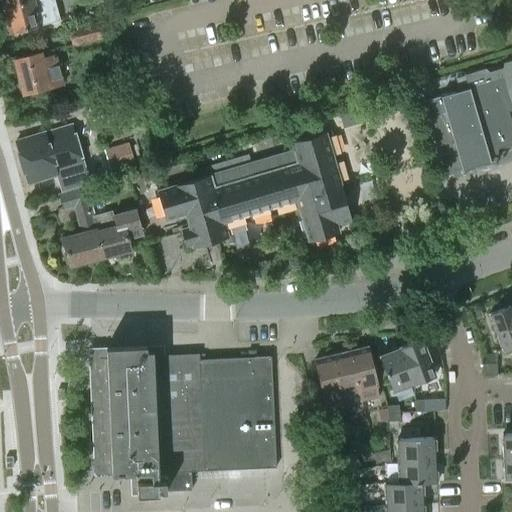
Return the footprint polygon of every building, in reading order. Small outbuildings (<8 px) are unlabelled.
[(30,0),(3,7),(6,20),(4,23),(6,29),(9,30),(10,33),(42,25),(60,20),(55,3),(54,0),(30,0)] [(99,22),(68,31),(72,46),(103,38),(99,22)] [(41,52),(14,59),(23,94),(63,84),(55,55),(43,59),(41,52)] [(511,144),(511,125),(508,111),(511,110),(511,60),(502,63),(501,68),(487,72),(484,69),(464,74),(468,88),(486,149),(496,145),(497,149),(498,148),(511,144)] [(486,149),(468,88),(422,101),(443,175),(461,170),(463,173),(466,170),(471,168),(476,166),(480,165),(484,164),(491,163),(497,163),(498,148),(497,149),(496,145),(486,149)] [(390,102),(356,112),(359,122),(393,112),(390,102)] [(61,190),(89,182),(72,125),(15,142),(27,183),(57,175),(61,190)] [(176,187),(157,192),(166,221),(188,215),(192,229),(182,232),(187,248),(191,246),(192,249),(227,239),(223,223),(225,222),(226,226),(243,221),(242,217),(250,215),(251,219),(268,214),(267,210),(275,207),(276,211),(293,206),(291,202),(296,201),(302,221),(298,223),(303,239),(307,238),(309,243),(338,234),(336,226),(351,222),(340,185),(339,185),(323,132),(291,142),(294,151),(209,176),(175,186),(176,187)] [(128,144),(103,152),(110,176),(135,168),(128,144)] [(120,187),(129,184),(126,174),(117,176),(120,187)] [(95,231),(96,231),(88,202),(87,202),(83,187),(59,193),(64,209),(74,206),(81,232),(62,237),(70,267),(102,258),(95,231)] [(112,210),(91,216),(95,228),(96,231),(95,231),(102,258),(130,250),(127,239),(125,232),(141,227),(136,209),(113,215),(112,210)] [(511,312),(510,306),(488,314),(504,355),(511,352),(511,312)] [(421,339),(400,347),(414,384),(435,376),(421,339)] [(105,347),(106,357),(106,358),(98,359),(102,465),(110,465),(111,475),(136,474),(137,496),(158,495),(158,492),(159,492),(160,500),(166,500),(166,492),(191,491),(190,472),(203,471),(198,360),(198,354),(163,355),(163,356),(154,356),(153,350),(146,351),(146,345),(105,347)] [(379,397),(376,386),(366,347),(349,351),(361,401),(379,397)] [(400,348),(380,356),(393,391),(413,383),(413,384),(413,383),(400,347),(399,347),(400,348)] [(349,351),(331,355),(344,405),(361,401),(349,351)] [(344,405),(331,355),(314,359),(324,399),(324,398),(327,409),(344,405)] [(270,357),(205,360),(198,360),(203,471),(256,469),(275,468),(270,357)] [(496,375),(496,363),(483,364),(484,376),(496,375)] [(423,411),(422,399),(414,400),(415,412),(423,411)] [(398,404),(386,406),(387,413),(399,413),(398,404)] [(399,413),(387,413),(388,422),(400,420),(399,413)] [(511,433),(502,434),(503,457),(511,456),(511,433)] [(435,437),(396,439),(397,461),(436,460),(435,437)] [(389,449),(374,453),(375,458),(376,464),(389,461),(389,449)] [(329,469),(358,464),(356,454),(327,460),(329,469)] [(511,456),(503,457),(504,478),(511,478),(511,456)] [(437,482),(436,460),(397,461),(398,483),(437,482)] [(349,480),(347,472),(335,475),(337,483),(349,480)] [(423,504),(422,483),(437,483),(437,482),(398,483),(384,484),(385,506),(423,504)]
